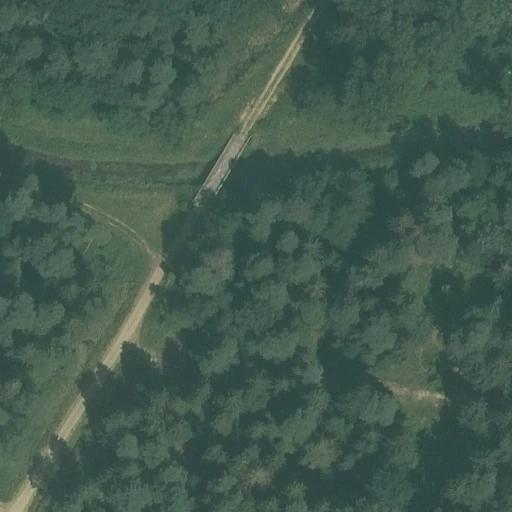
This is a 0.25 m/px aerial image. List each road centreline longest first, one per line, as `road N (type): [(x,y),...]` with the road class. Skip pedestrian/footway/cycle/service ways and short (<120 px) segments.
road 1 (track): [(24,511),(337,0)]
road 2 (track): [(511,403),(124,348)]
